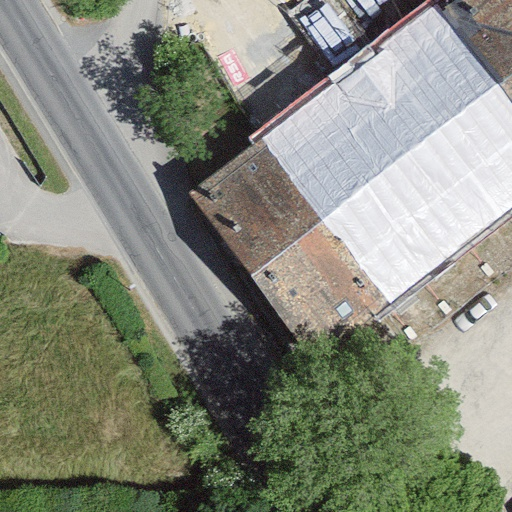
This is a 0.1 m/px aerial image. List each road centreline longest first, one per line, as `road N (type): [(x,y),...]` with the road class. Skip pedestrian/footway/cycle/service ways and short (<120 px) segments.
road 1 (tertiary): [(0,2),(312,511)]
road 2 (track): [(511,421),(415,511)]
